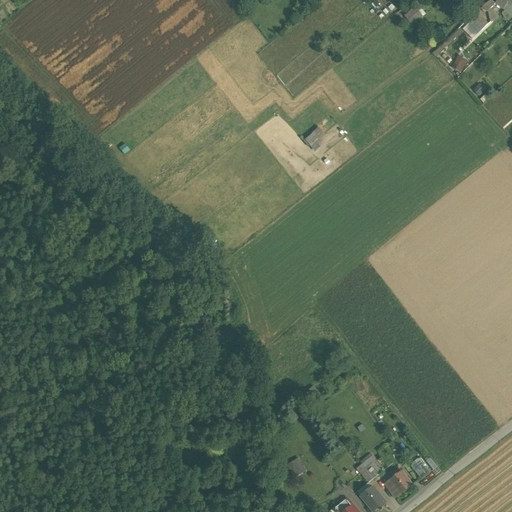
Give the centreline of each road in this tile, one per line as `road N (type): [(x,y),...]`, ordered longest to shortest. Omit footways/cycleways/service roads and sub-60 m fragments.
road 1 (track): [(220,263),(0,56)]
road 2 (tertiary): [(511,426),(400,511)]
